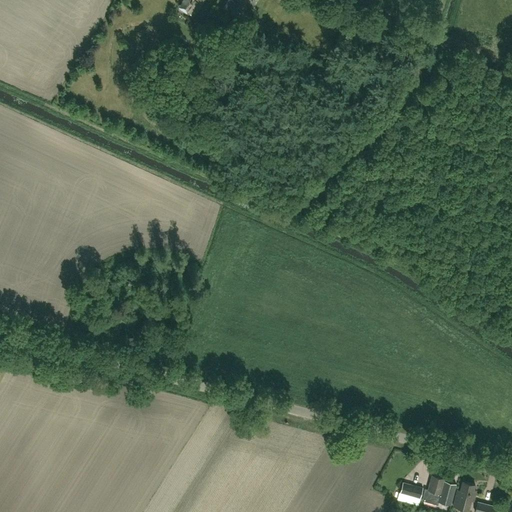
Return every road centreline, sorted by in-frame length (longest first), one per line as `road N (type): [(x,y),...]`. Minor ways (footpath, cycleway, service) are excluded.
road 1 (unclassified): [(511,469),(97,362),(0,324)]
road 2 (unclassified): [(511,72),(368,0)]
